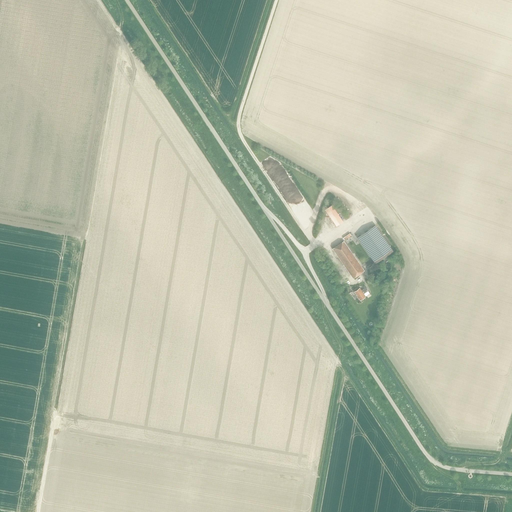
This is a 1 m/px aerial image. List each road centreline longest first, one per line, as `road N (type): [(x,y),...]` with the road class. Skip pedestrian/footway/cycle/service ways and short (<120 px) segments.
road 1 (track): [(36,511),(122,19),(117,0)]
road 2 (unclassified): [(511,474),(432,460),(325,301)]
road 3 (track): [(277,0),(238,124),(306,233)]
road 4 (unclassified): [(262,206),(127,0)]
